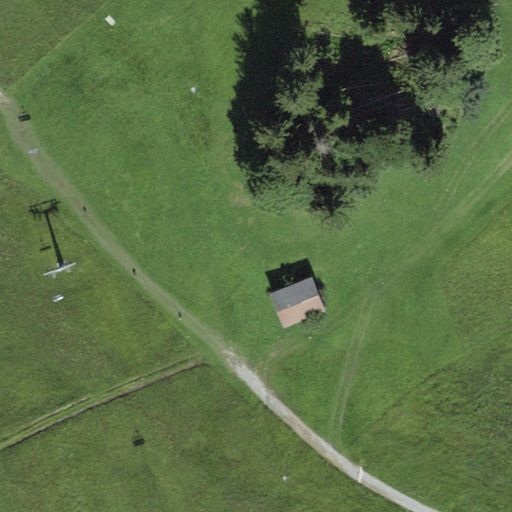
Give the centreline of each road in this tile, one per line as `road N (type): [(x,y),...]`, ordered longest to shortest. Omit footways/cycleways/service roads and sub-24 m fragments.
road 1 (track): [(438,511),(314,436),(278,386),(228,351)]
road 2 (track): [(0,447),(228,351)]
